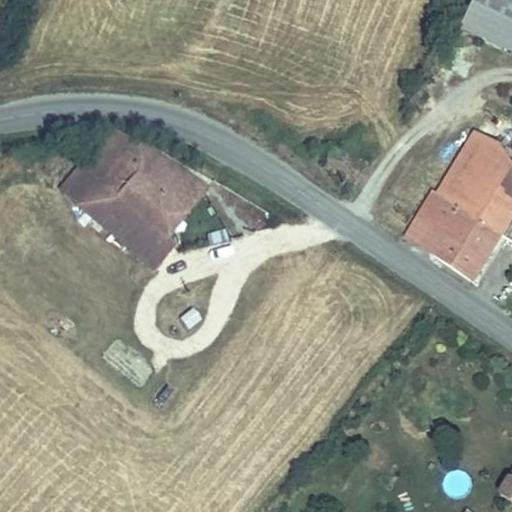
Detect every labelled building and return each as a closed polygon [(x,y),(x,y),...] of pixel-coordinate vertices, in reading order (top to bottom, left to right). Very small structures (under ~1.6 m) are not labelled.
[(511,0),(476,0),(463,30),(507,48),(511,35),(511,0)] [(511,135),(478,116),(466,136),(511,162),(511,153),(507,150),(511,141),(511,135)] [(215,192),(121,131),(67,196),(160,276),(184,245),(176,241),(215,192)] [(441,185),(457,196),(470,203),(506,228),(509,231),(511,225),(511,162),(466,136),(437,182),(441,185)] [(352,184),(367,164),(340,144),(325,165),(352,184)] [(410,235),(426,246),(457,196),(441,185),(410,235)] [(457,196),(426,246),(439,255),(470,203),(457,196)] [(470,203),(439,255),(475,279),(506,228),(470,203)] [(469,497),(470,474),(449,472),(448,496),(469,497)]
